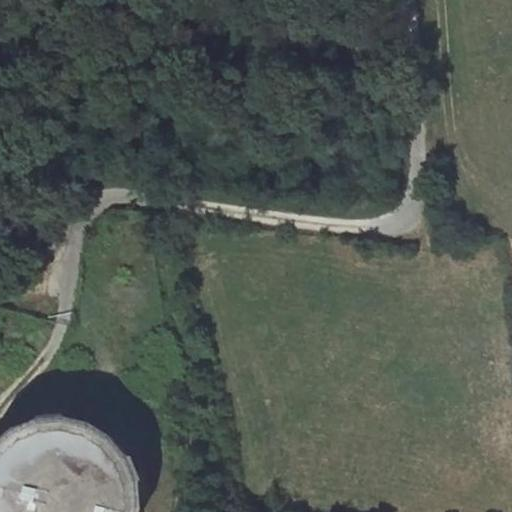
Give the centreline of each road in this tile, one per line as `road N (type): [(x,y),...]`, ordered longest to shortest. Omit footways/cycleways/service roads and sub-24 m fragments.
road 1 (track): [(413,0),(422,205),(414,223),(397,232),(151,198)]
road 2 (track): [(151,198),(109,203),(86,221),(63,314)]
